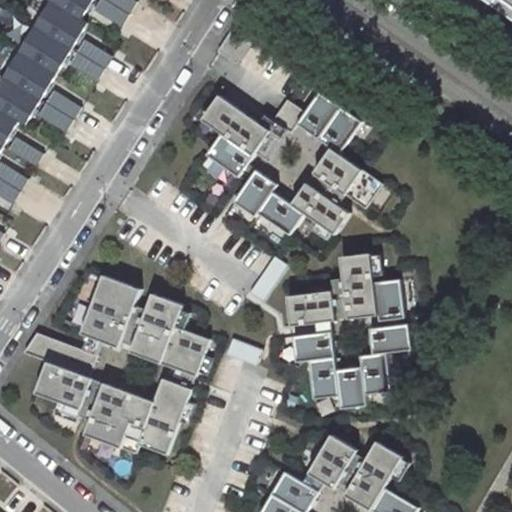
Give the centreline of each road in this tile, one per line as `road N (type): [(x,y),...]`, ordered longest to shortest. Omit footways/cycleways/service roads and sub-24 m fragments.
road 1 (residential): [(213,0),(0,334)]
road 2 (unclassified): [(341,0),(511,119)]
